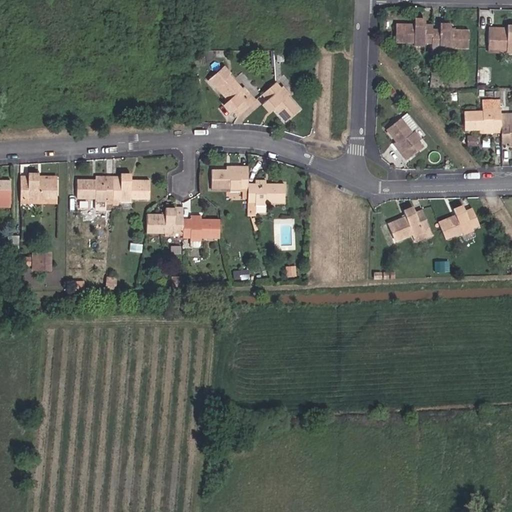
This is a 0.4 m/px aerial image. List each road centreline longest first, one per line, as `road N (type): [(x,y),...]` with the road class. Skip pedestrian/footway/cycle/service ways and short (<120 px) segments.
road 1 (residential): [(360,176),(252,141),(0,152)]
road 2 (residential): [(365,0),(360,176)]
road 3 (residential): [(511,184),(416,192),(360,176)]
